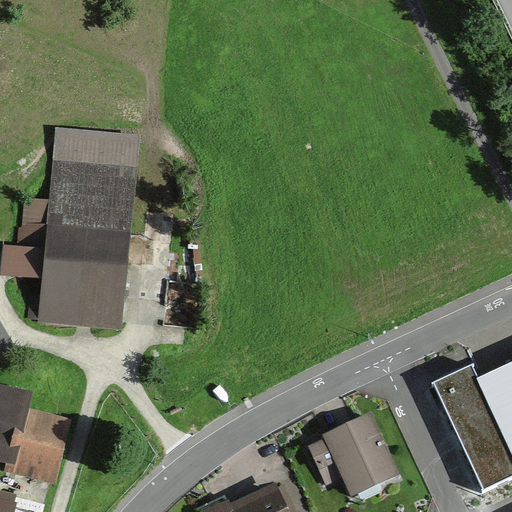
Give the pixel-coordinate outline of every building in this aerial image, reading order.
[(136,145),(62,139),(56,210),(27,207),(23,250),(6,249),(3,278),(46,282),(43,322),(121,329),(136,145)] [(471,372),(432,390),(482,499),(511,485),(511,372),(479,388),(471,372)] [(29,401),(0,393),(0,462),(9,464),(8,471),(53,482),(67,425),(25,415),(29,401)] [(371,425),(308,453),(326,492),(347,483),(354,498),(396,479),(371,425)] [(13,511),(16,500),(0,496),(0,511),(13,511)] [(230,511),(226,503),(207,511),(284,511),(276,496),(240,511),(230,511)]
